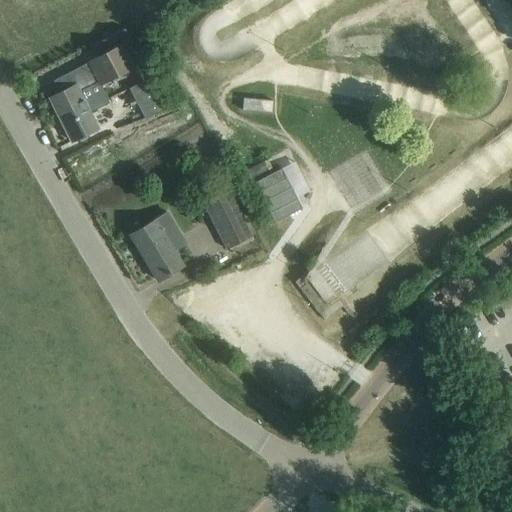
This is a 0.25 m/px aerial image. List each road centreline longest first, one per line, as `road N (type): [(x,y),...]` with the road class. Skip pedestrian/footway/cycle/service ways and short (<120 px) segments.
road 1 (unclassified): [(307,465),(197,398),(148,339),(0,90)]
road 2 (unclassified): [(307,465),(423,318),(511,243)]
